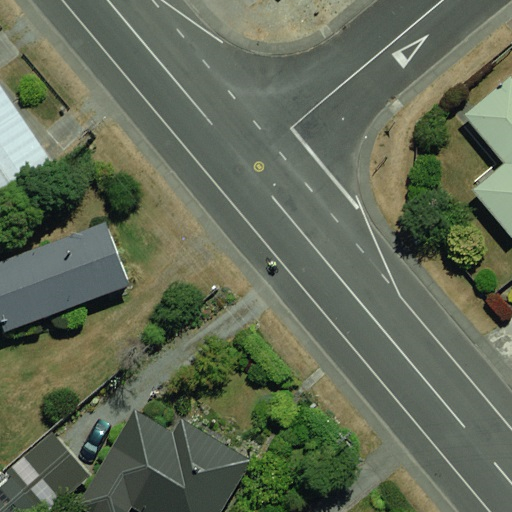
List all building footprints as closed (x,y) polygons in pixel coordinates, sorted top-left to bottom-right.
[(464,193),(497,241),(511,229),(511,85),(505,77),(457,116),(494,164),(464,193)] [(0,189),(46,162),(0,86),(0,189)] [(111,223),(0,257),(0,328),(132,287),(111,223)] [(135,402),(83,494),(115,511),(210,511),(240,460),(135,402)] [(42,484),(88,448),(71,427),(25,464),(42,484)] [(0,511),(41,511),(7,473),(0,479),(0,511)]
